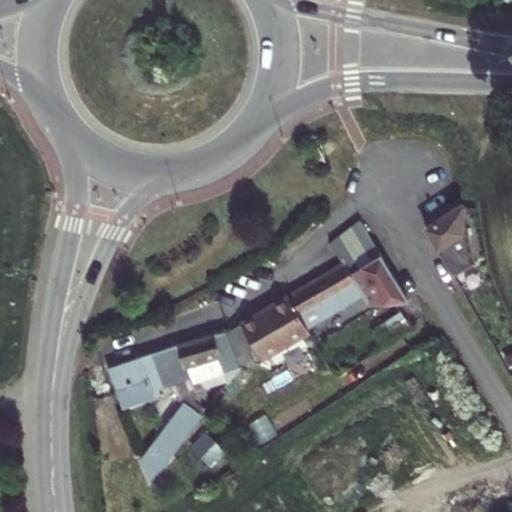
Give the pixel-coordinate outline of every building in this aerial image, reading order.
[(464,208),(463,205),(427,228),(454,275),(474,262),(467,229),(463,233),(464,208)] [(362,293),(368,304),(407,300),(405,292),(361,221),(333,243),(333,248),(343,264),(362,293)] [(343,264),(288,296),(307,329),(362,293),(343,264)] [(288,296),(241,324),(228,333),(240,367),(246,364),(251,361),(254,364),(309,332),(307,329),(288,296)] [(403,314),(373,327),(380,341),(409,328),(403,314)] [(207,409),(210,404),(206,389),(228,383),(240,367),(228,333),(214,333),(182,344),(197,382),(193,384),(194,391),(195,400),(207,409)] [(190,377),(193,384),(197,382),(182,344),(177,345),(190,377)] [(190,377),(177,345),(109,368),(123,408),(161,395),(158,388),(190,377)] [(505,345),(497,349),(501,355),(508,351),(505,345)] [(141,459),(150,481),(174,452),(207,409),(195,400),(194,391),(141,459)]
